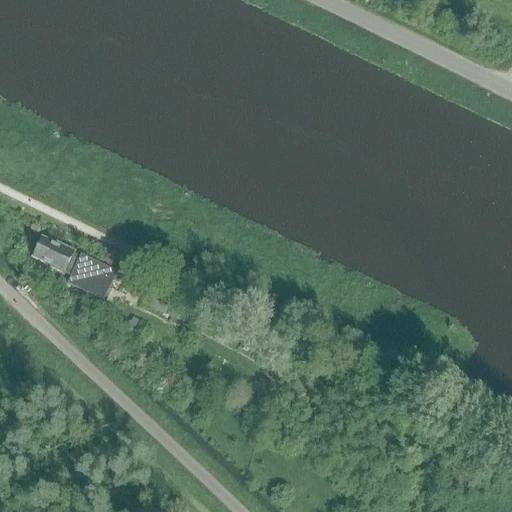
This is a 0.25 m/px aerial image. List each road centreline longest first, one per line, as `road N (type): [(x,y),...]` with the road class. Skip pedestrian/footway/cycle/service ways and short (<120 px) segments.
road 1 (unclassified): [(236,511),(0,283)]
road 2 (unclassified): [(511,95),(314,0)]
